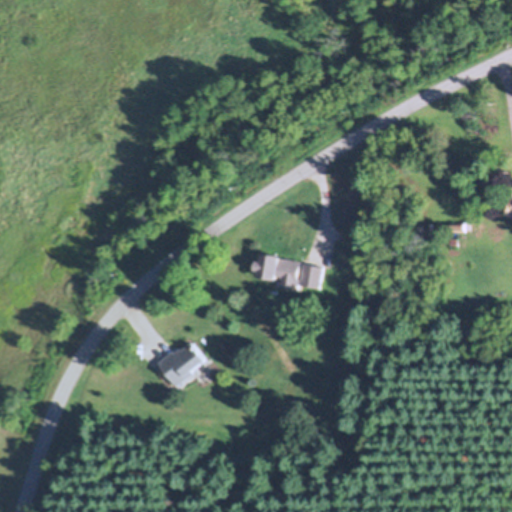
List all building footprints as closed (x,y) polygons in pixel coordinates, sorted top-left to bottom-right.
[(500,187),(486,190),(483,175),(497,172),(500,187)] [(467,232),(453,232),(453,223),(467,223),(467,232)] [(327,267),(323,289),(304,285),(303,290),(286,286),(288,277),(284,276),(284,280),(263,275),(264,271),(259,271),(261,259),(265,260),(266,253),(305,261),(302,277),(305,278),(308,263),(327,267)] [(279,286),(280,279),(284,280),(284,276),(288,277),(286,286),(279,286)] [(212,364),(197,376),(182,387),(164,364),(178,353),(182,357),(183,356),(199,343),(214,362),(212,364)] [(197,376),(212,364),(217,372),(211,376),(212,378),(209,380),(208,379),(203,384),(197,376)]
